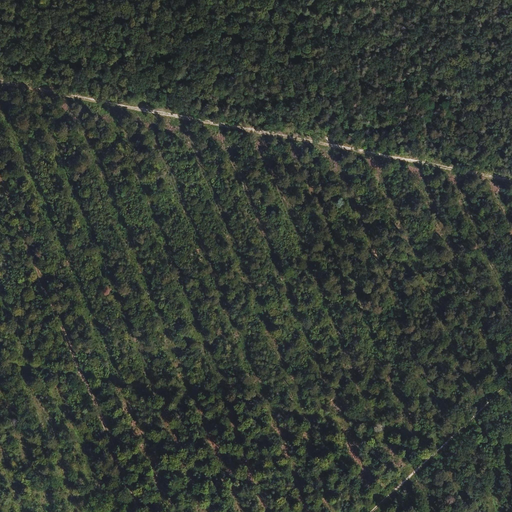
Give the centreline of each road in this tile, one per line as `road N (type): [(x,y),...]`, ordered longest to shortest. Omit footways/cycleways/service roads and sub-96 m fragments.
road 1 (track): [(0,380),(511,478)]
road 2 (track): [(0,82),(511,179)]
road 3 (track): [(0,182),(137,511)]
road 4 (track): [(511,381),(372,511)]
